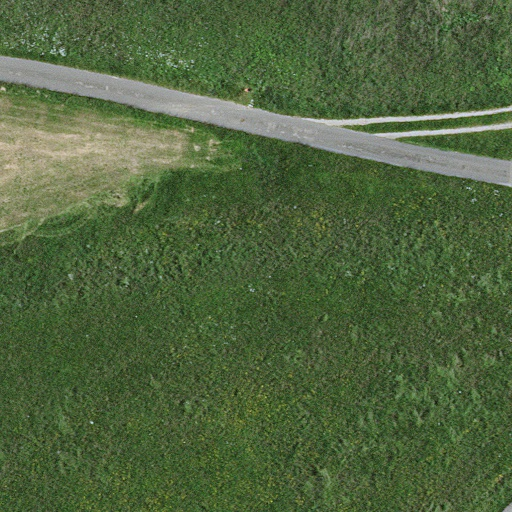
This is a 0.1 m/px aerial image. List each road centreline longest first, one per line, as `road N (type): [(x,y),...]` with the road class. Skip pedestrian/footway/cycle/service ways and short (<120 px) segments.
road 1 (track): [(0,78),(331,136)]
road 2 (track): [(331,136),(511,173)]
road 3 (track): [(331,136),(511,115)]
